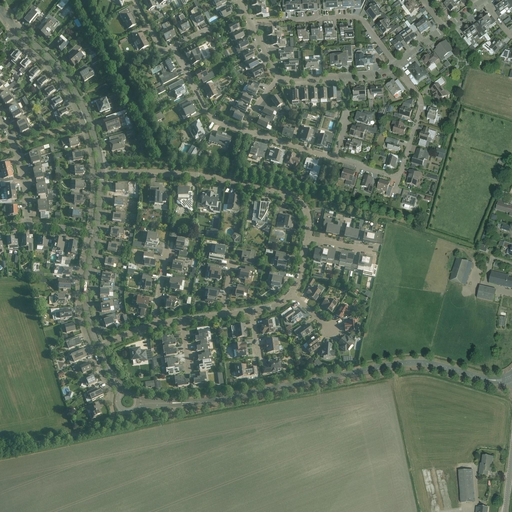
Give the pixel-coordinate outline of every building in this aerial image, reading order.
[(160,9),(156,0),(153,0),(152,0),(150,0),(149,0),(145,0),(144,1),(149,11),(150,10),(152,10),(154,9),(155,7),(156,7),(158,10),(160,9)] [(251,0),(252,6),(258,6),(258,9),(266,8),(269,8),(268,5),(262,5),(261,0),(251,0)] [(308,10),(308,0),(299,1),(300,12),(304,12),(303,11),(308,10)] [(319,5),(317,5),(316,0),(314,0),(308,0),(308,10),(314,10),(314,11),(317,11),(317,9),(319,9),(319,5)] [(332,9),(331,0),(321,0),(321,6),(323,6),(323,11),(327,11),(327,9),(332,9)] [(340,10),(339,0),(331,0),(332,9),(337,9),(337,10),(340,10)] [(349,8),(348,0),(339,0),(340,10),(344,10),(344,8),(349,8)] [(361,8),(365,0),(348,0),(349,8),(354,8),(354,9),(361,8)] [(371,0),(367,0),(365,5),(367,8),(369,7),(374,3),(373,2),(371,0)] [(410,0),(407,3),(405,0),(400,4),(402,6),(404,5),(407,10),(415,4),(412,0),(410,0)] [(447,9),(454,3),(451,0),(445,0),(446,3),(443,4),(447,9)] [(499,0),(498,1),(504,10),(507,8),(509,10),(511,7),(511,5),(510,2),(507,4),(504,0),(499,0)] [(292,11),(291,1),(283,2),(283,13),(287,13),(287,12),(292,11)] [(300,12),(299,1),(291,1),(292,11),(297,11),(297,12),(300,12)] [(496,4),(494,5),(498,11),(495,13),(499,17),(506,12),(504,10),(498,1),(496,3),(496,4)] [(380,10),(377,5),(375,3),(374,3),(369,7),(371,10),(366,13),(370,17),(377,11),(380,10)] [(457,7),(454,3),(447,9),(450,13),(457,7)] [(419,9),(415,4),(407,10),(411,14),(409,15),(411,18),(416,15),(414,12),(419,9)] [(223,17),(223,18),(232,14),(230,9),(228,10),(226,7),(225,8),(224,5),(216,9),(217,12),(220,11),(220,12),(220,14),(221,16),(223,17)] [(32,6),(28,11),(31,13),(25,20),(30,24),(32,22),(33,23),(39,16),(34,12),(36,10),(32,6)] [(191,12),(191,13),(193,16),(190,17),(195,27),(198,26),(198,25),(204,21),(200,12),(197,8),(193,10),(193,11),(191,12)] [(258,9),(256,9),(256,15),(263,15),(263,18),(269,17),(269,14),(266,14),(266,8),(258,9)] [(125,10),(119,13),(122,19),(123,19),(129,29),(136,25),(134,21),(135,19),(133,17),(132,15),(131,13),(127,15),(125,10)] [(378,18),(380,20),(385,17),(382,13),(380,13),(379,14),(377,11),(370,17),(373,22),(378,18)] [(483,15),(480,17),(487,25),(490,23),(491,26),(496,22),(492,18),(490,19),(486,14),(483,16),(483,15)] [(51,28),(57,22),(49,15),(41,25),(45,28),(41,34),(48,39),(55,30),(54,30),(51,28)] [(181,22),(176,25),(181,35),(184,33),(183,32),(190,29),(185,20),(183,15),(179,17),(181,22)] [(424,20),(419,24),(425,31),(429,28),(426,23),(428,21),(424,16),(422,18),(424,20)] [(380,31),(387,25),(386,23),(387,22),(387,20),(385,17),(380,20),(382,23),(377,26),(380,31)] [(478,19),(476,21),(480,26),(478,28),(483,35),(484,36),(486,34),(485,32),(487,31),(484,27),(487,25),(480,17),(478,19)] [(167,29),(161,32),(167,42),(170,40),(169,39),(176,36),(169,22),(164,24),(167,29)] [(240,28),(237,23),(229,27),(231,33),(229,34),(231,37),(237,34),(235,31),(240,28)] [(413,24),(411,26),(414,31),(417,29),(421,35),(425,31),(419,24),(417,25),(416,24),(414,23),(413,24)] [(353,29),(348,29),(348,25),(340,25),(341,35),(345,35),(345,38),(347,38),(354,38),(353,31),(353,29)] [(388,31),(390,34),(397,29),(395,26),(394,27),(393,26),(392,26),(389,27),(387,25),(380,31),(383,35),(388,31)] [(469,26),(466,28),(472,36),(474,39),(477,36),(479,38),(483,35),(478,28),(475,30),(471,25),(469,26)] [(336,32),(333,33),(333,26),(325,26),(326,36),(330,35),(330,39),(337,39),(336,32)] [(412,33),(414,31),(411,26),(404,31),(406,34),(412,41),(416,38),(412,33)] [(309,34),(308,34),(305,34),(305,27),(297,28),(298,37),(302,37),(303,41),(309,40),(309,34)] [(322,33),(319,33),(319,27),(311,27),(312,37),(316,36),(316,40),(323,40),(322,33)] [(464,30),(462,32),(466,37),(463,39),(469,46),(471,44),(468,40),(472,36),(466,28),(463,30),(464,30)] [(267,36),(272,36),(274,36),(274,39),(281,38),(281,32),(277,33),(277,29),(267,30),(267,36)] [(139,35),(137,30),(131,33),(134,38),(133,38),(140,51),(149,46),(146,41),(146,42),(144,39),(145,38),(142,34),(139,35)] [(242,32),(237,34),(231,37),(229,38),(234,46),(235,45),(235,46),(237,45),(241,43),(239,40),(244,37),(242,32)] [(407,45),(412,41),(406,34),(401,37),(399,34),(397,36),(401,41),(403,40),(407,45)] [(398,43),(401,41),(397,36),(392,40),(394,42),(392,44),(393,47),(391,49),(394,53),(397,51),(397,52),(402,48),(398,43)] [(60,38),(55,42),(59,45),(57,48),(61,52),(67,46),(63,42),(63,41),(60,38)] [(281,38),(274,39),(272,39),(272,46),(279,45),(279,48),(286,48),(285,42),(282,42),(281,38)] [(249,45),(246,40),(241,43),(237,45),(240,50),(238,51),(240,54),(245,51),(244,48),(249,45)] [(487,43),(482,46),(489,52),(489,53),(489,54),(490,54),(491,55),(492,54),(494,53),(496,54),(504,45),(499,41),(498,42),(496,40),(491,45),(490,45),(491,44),(490,43),(489,42),(488,43),(487,43)] [(451,49),(445,42),(440,46),(441,47),(437,49),(440,53),(438,55),(442,60),(444,58),(443,57),(447,54),(446,53),(451,49)] [(81,49),(78,45),(68,53),(71,57),(69,59),(71,62),(70,62),(74,67),(75,67),(74,66),(84,58),(80,54),(79,54),(77,52),(81,49)] [(203,60),(196,46),(184,52),(187,56),(188,56),(193,65),(203,60)] [(346,62),(353,62),(352,46),(344,47),(344,55),(330,55),(331,66),(336,66),(336,67),(337,68),(340,68),(342,67),(341,65),(347,65),(346,62)] [(286,52),(279,52),(279,57),(280,57),(280,60),(290,59),(290,54),(293,54),(293,48),(286,49),(286,52)] [(505,50),(500,57),(508,59),(511,60),(511,61),(511,62),(511,61),(511,49),(510,49),(509,52),(505,50)] [(11,62),(16,66),(20,61),(18,59),(22,54),(17,51),(15,53),(14,53),(10,57),(13,60),(11,62)] [(247,54),(245,51),(240,54),(241,57),(243,56),(246,61),(249,59),(250,59),(255,57),(252,51),(247,54)] [(356,52),(355,54),(356,67),(364,67),(364,65),(373,64),(372,56),(364,57),(363,53),(362,52),(361,51),(358,51),(356,52)] [(423,61),(424,63),(428,69),(434,64),(434,63),(438,59),(434,54),(429,57),(428,55),(421,60),(422,61),(423,61)] [(319,66),(322,66),(321,56),(313,57),(314,61),(305,61),(306,69),(314,68),(314,69),(319,69),(319,66)] [(19,71),(24,75),(29,69),(27,67),(31,63),(27,59),(24,62),(24,61),(20,65),(23,68),(19,71)] [(251,62),(250,59),(249,59),(246,61),(244,62),(246,65),(244,66),(245,68),(247,68),(248,71),(254,68),(259,65),(256,60),(251,62)] [(161,66),(151,72),(153,75),(163,70),(165,73),(164,75),(165,78),(161,80),(164,85),(178,77),(176,72),(173,74),(172,72),(176,70),(175,68),(175,67),(174,66),(173,65),(174,65),(173,63),(172,64),(170,60),(168,61),(167,61),(167,62),(163,64),(162,63),(162,64),(160,65),(161,66)] [(298,66),(298,60),(291,61),(291,63),(284,64),(284,69),(285,69),(286,72),(295,71),(295,66),(298,66)] [(423,67),(422,67),(420,69),(416,64),(408,69),(416,80),(419,77),(420,79),(427,73),(423,67)] [(30,81),(32,84),(38,78),(36,76),(40,72),(36,68),(33,70),(33,69),(29,73),(31,76),(29,78),(31,80),(30,81)] [(90,68),(89,69),(80,74),(80,75),(80,74),(82,78),(84,82),(94,76),(93,77),(91,74),(92,73),(92,72),(91,73),(89,69),(90,69),(90,68)] [(255,71),(254,68),(248,71),(249,73),(248,73),(249,75),(253,75),(255,78),(257,77),(257,79),(258,79),(266,79),(264,79),(265,73),(264,73),(263,74),(260,68),(255,71)] [(197,73),(195,74),(199,80),(201,79),(203,84),(215,78),(212,72),(207,75),(204,69),(200,71),(198,70),(197,73)] [(36,88),(40,92),(46,87),(44,85),(48,81),(45,77),(42,79),(41,79),(35,84),(37,87),(36,88)] [(436,86),(431,90),(435,95),(433,96),(435,98),(436,97),(439,101),(442,99),(442,100),(443,99),(442,99),(446,96),(439,86),(444,83),(441,78),(434,84),(436,86)] [(185,88),(184,88),(183,88),(182,87),(184,85),(182,80),(168,87),(171,92),(174,91),(176,95),(175,95),(177,99),(184,95),(184,96),(189,94),(187,91),(186,91),(186,90),(186,89),(185,88)] [(213,84),(212,81),(206,84),(208,87),(204,88),(208,95),(207,96),(207,97),(207,98),(208,98),(209,99),(210,98),(210,99),(215,96),(216,99),(222,96),(219,91),(216,93),(212,85),(213,84)] [(405,90),(399,82),(396,84),(393,81),(385,86),(393,97),(401,91),(402,93),(405,90)] [(0,92),(0,93),(7,88),(10,86),(8,84),(5,86),(2,82),(0,83),(0,92)] [(245,88),(243,91),(249,94),(255,97),(258,91),(256,90),(257,87),(258,88),(260,85),(253,82),(252,85),(248,83),(247,86),(246,86),(245,87),(245,88)] [(165,91),(163,86),(156,90),(158,95),(165,91)] [(43,100),(45,103),(53,97),(51,95),(56,91),(53,87),(50,89),(49,88),(44,91),(46,94),(44,96),(46,98),(43,100)] [(353,93),(353,97),(357,97),(358,100),(366,100),(365,88),(360,88),(360,87),(356,87),(356,89),(353,89),(353,93)] [(371,90),(367,90),(368,99),(374,99),(374,96),(382,95),(382,87),(374,88),(374,87),(371,87),(371,90)] [(3,101),(12,95),(7,88),(0,93),(2,95),(1,96),(1,97),(0,97),(2,100),(3,101)] [(336,89),(329,90),(330,96),(330,100),(336,100),(336,102),(342,102),(341,94),(336,94),(336,89)] [(321,103),(320,93),(317,93),(317,90),(310,91),(311,97),(311,104),(321,103)] [(320,90),(320,93),(321,103),(330,103),(330,100),(330,96),(327,96),(326,90),(320,90)] [(247,97),(249,94),(243,91),(241,94),(243,95),(241,101),(244,102),(250,105),(252,99),(247,97)] [(301,91),(301,97),(301,102),(302,102),(305,101),(306,104),(311,104),(311,97),(308,97),(307,91),(301,91)] [(299,104),(302,104),(302,102),(301,102),(301,97),(298,98),(298,92),(291,92),(292,102),(298,102),(299,104)] [(15,100),(12,95),(3,101),(4,103),(6,105),(7,105),(8,104),(10,107),(15,103),(14,100),(15,100)] [(275,105),(272,111),(274,112),(280,114),(280,113),(279,113),(279,111),(281,110),(279,107),(282,105),(277,96),(271,100),(275,105)] [(51,106),(54,111),(59,108),(58,105),(63,102),(60,97),(57,99),(56,98),(51,101),(53,105),(51,106)] [(106,102),(105,100),(96,103),(99,111),(100,111),(101,113),(105,111),(106,113),(109,111),(109,110),(110,110),(108,106),(111,105),(110,100),(106,102)] [(236,102),(234,108),(237,109),(240,111),(246,113),(248,108),(243,106),(244,102),(241,101),(239,100),(237,103),(236,102)] [(182,108),(184,111),(180,113),(184,120),(189,117),(189,116),(190,115),(191,116),(196,113),(193,108),(193,109),(192,107),(194,106),(192,102),(189,104),(187,101),(179,105),(181,108),(182,108)] [(12,115),(21,109),(18,105),(17,105),(15,103),(10,107),(11,109),(10,110),(9,111),(10,113),(11,113),(12,115)] [(411,111),(408,110),(410,105),(404,103),(403,108),(401,108),(399,115),(394,113),(393,117),(401,119),(402,116),(409,118),(411,111)] [(231,108),(230,111),(231,113),(234,115),(233,118),(241,122),(244,117),(239,114),(240,111),(237,109),(234,108),(233,107),(231,108)] [(273,115),(274,112),(272,111),(265,107),(263,113),(268,116),(267,118),(273,121),(275,117),(275,116),(273,115)] [(55,117),(58,122),(65,119),(63,116),(69,113),(66,108),(63,110),(63,109),(56,112),(58,115),(55,117)] [(428,115),(428,116),(427,116),(426,116),(426,117),(426,118),(427,118),(427,119),(429,120),(429,121),(429,122),(434,124),(435,122),(437,117),(437,116),(437,114),(436,114),(437,110),(429,108),(427,112),(429,112),(429,115),(428,115)] [(24,114),(21,109),(12,115),(13,116),(12,117),(14,119),(15,119),(16,118),(18,121),(24,118),(22,115),(24,114)] [(111,119),(103,122),(106,129),(108,133),(121,128),(118,121),(119,121),(117,116),(121,114),(129,112),(128,110),(121,112),(110,116),(111,119)] [(357,113),(355,121),(367,125),(368,122),(371,121),(373,114),(369,113),(368,116),(357,113)] [(19,129),(29,124),(25,117),(24,118),(18,121),(19,123),(17,124),(18,124),(17,125),(18,128),(18,127),(19,129)] [(270,127),(272,123),(274,124),(275,122),(273,121),(267,118),(265,121),(260,119),(257,124),(266,129),(268,126),(270,127)] [(198,121),(193,124),(194,125),(190,127),(192,131),(190,132),(193,139),(194,138),(195,140),(200,143),(202,140),(204,141),(209,133),(204,130),(203,132),(202,131),(200,128),(202,127),(198,121)] [(403,124),(400,123),(392,121),(391,127),(394,128),(393,133),(403,136),(403,135),(404,136),(405,132),(404,132),(405,129),(402,128),(403,124)] [(29,124),(19,129),(20,131),(21,134),(22,133),(22,134),(24,133),(25,136),(31,133),(33,132),(31,129),(29,124)] [(368,131),(369,127),(359,124),(358,128),(352,126),(350,136),(362,139),(365,131),(368,131)] [(284,127),(282,135),(292,138),(293,135),(296,136),(298,129),(295,128),(294,130),(284,127)] [(312,138),(315,139),(318,130),(313,128),(312,131),(302,128),(300,134),(302,135),(300,140),(308,143),(308,141),(310,142),(312,138)] [(420,140),(418,146),(425,148),(427,142),(428,138),(434,140),(436,132),(429,130),(424,129),(423,133),(421,132),(419,139),(420,140)] [(211,134),(209,142),(218,145),(221,146),(221,144),(229,147),(229,145),(230,145),(230,143),(232,137),(224,134),(224,133),(218,131),(217,135),(211,134)] [(331,143),(334,135),(321,131),(317,145),(324,148),(326,141),(331,143)] [(110,146),(110,148),(111,150),(112,152),(124,149),(123,145),(124,144),(124,142),(126,141),(124,135),(112,138),(113,143),(109,144),(110,146)] [(72,141),(71,137),(61,140),(63,146),(70,145),(71,148),(79,146),(79,144),(80,144),(79,140),(78,140),(78,139),(72,141)] [(389,144),(387,148),(387,149),(388,149),(388,150),(390,151),(391,150),(398,152),(398,151),(399,151),(400,149),(399,148),(399,147),(397,146),(398,141),(387,138),(385,143),(389,144)] [(361,147),(362,142),(353,140),(353,141),(353,142),(352,143),(348,142),(346,149),(355,152),(356,149),(361,147)] [(264,158),(267,147),(264,146),(264,145),(258,144),(258,145),(256,145),(257,144),(254,143),(253,146),(254,146),(253,147),(251,146),(250,149),(251,150),(250,153),(249,153),(248,156),(252,157),(252,156),(253,156),(252,159),(257,160),(258,157),(264,158)] [(45,150),(44,147),(31,151),(31,154),(30,154),(30,155),(29,155),(30,158),(31,160),(41,157),(40,152),(45,150)] [(190,149),(190,158),(195,158),(199,151),(192,147),(190,149)] [(282,165),(286,152),(277,150),(277,152),(270,149),(267,159),(271,160),(271,162),(282,165)] [(424,152),(423,152),(417,150),(416,154),(416,157),(414,156),(412,164),(422,167),(421,166),(423,159),(426,160),(428,159),(430,152),(424,150),(424,152)] [(76,154),(75,151),(68,153),(69,159),(73,158),(74,162),(82,160),(82,158),(83,158),(83,154),(81,155),(81,153),(76,154)] [(288,153),(285,163),(293,165),(293,164),(295,165),(293,169),(297,170),(298,166),(300,160),(295,158),(296,155),(288,153)] [(384,165),(383,169),(391,172),(392,168),(394,169),(397,159),(395,159),(396,156),(389,154),(388,157),(389,157),(386,166),(384,165)] [(41,157),(31,160),(31,161),(32,164),(33,164),(33,165),(34,164),(35,167),(42,165),(41,162),(43,162),(41,157)] [(313,181),(315,181),(314,184),(315,185),(316,182),(320,171),(316,170),(318,163),(318,162),(308,159),(306,159),(304,168),(305,169),(311,171),(309,177),(310,179),(313,179),(313,181)] [(6,165),(5,161),(0,162),(0,168),(1,168),(2,173),(12,170),(10,164),(6,165)] [(34,170),(33,171),(34,174),(34,175),(45,173),(44,168),(42,168),(42,165),(35,167),(36,169),(34,170)] [(78,168),(78,165),(70,166),(71,173),(75,172),(75,176),(84,175),(84,173),(85,173),(85,169),(84,169),(83,168),(78,168)] [(13,177),(12,170),(2,173),(3,177),(0,178),(0,182),(0,184),(10,182),(11,182),(10,178),(13,177)] [(344,170),(341,179),(351,182),(350,185),(354,187),(357,178),(353,177),(354,173),(344,170)] [(409,177),(407,184),(416,187),(420,174),(410,170),(408,177),(409,177)] [(45,173),(34,175),(35,177),(34,177),(35,180),(36,180),(36,181),(38,180),(38,183),(45,182),(49,181),(49,177),(46,178),(45,173)] [(365,176),(362,187),(366,188),(365,192),(371,193),(373,187),(370,186),(372,178),(365,176)] [(79,183),(79,180),(72,179),(71,186),(75,186),(75,190),(84,190),(84,188),(86,188),(86,184),(84,184),(84,183),(79,183)] [(379,180),(377,189),(386,192),(385,195),(390,197),(392,188),(388,187),(389,183),(379,180)] [(10,182),(0,184),(1,187),(6,187),(6,189),(5,189),(4,190),(4,191),(4,194),(16,192),(15,185),(11,185),(10,182)] [(37,186),(36,186),(36,189),(37,189),(37,191),(48,190),(47,185),(45,185),(45,182),(38,183),(39,185),(37,186)] [(128,191),(128,182),(121,182),(121,186),(115,186),(115,187),(114,187),(114,191),(116,191),(116,193),(127,193),(128,192),(128,191)] [(159,188),(150,188),(149,203),(155,203),(155,205),(163,205),(163,203),(166,203),(166,196),(163,195),(163,192),(159,192),(159,188)] [(177,201),(177,202),(177,203),(177,204),(178,204),(179,205),(180,205),(181,205),(181,204),(182,204),(185,208),(186,206),(190,210),(192,212),(193,210),(192,209),(192,203),(193,203),(192,202),(192,201),(193,201),(192,200),(193,192),(189,192),(189,189),(186,189),(180,189),(179,189),(178,192),(178,196),(180,196),(180,200),(179,200),(178,200),(177,201)] [(37,193),(37,196),(38,196),(38,197),(40,196),(40,199),(47,199),(52,198),(52,195),(48,195),(48,190),(37,191),(37,193)] [(414,208),(418,196),(409,194),(410,192),(403,190),(402,196),(404,196),(403,200),(402,204),(405,205),(404,208),(409,209),(410,206),(414,208)] [(5,200),(0,201),(0,203),(0,205),(5,204),(12,204),(12,201),(17,200),(16,192),(4,194),(5,200)] [(78,197),(79,194),(71,193),(71,200),(74,200),(74,204),(83,205),(83,203),(84,203),(85,199),(84,199),(84,198),(78,197)] [(213,196),(213,195),(213,194),(213,193),(212,193),(212,194),(209,193),(208,193),(208,194),(208,195),(203,194),(203,196),(202,196),(201,197),(201,198),(202,199),(203,199),(202,205),(203,206),(203,207),(205,208),(206,208),(207,208),(208,207),(208,206),(214,207),(214,213),(220,214),(221,203),(217,203),(217,196),(213,196)] [(229,195),(229,196),(229,199),(225,198),(223,211),(227,212),(227,211),(233,212),(233,210),(239,211),(240,198),(237,197),(237,196),(229,195)] [(127,204),(128,198),(120,197),(120,201),(115,200),(115,201),(113,201),(113,205),(114,205),(114,207),(123,208),(124,204),(127,204)] [(39,202),(38,202),(38,206),(38,205),(38,207),(49,207),(49,202),(52,202),(52,198),(47,199),(40,199),(40,202),(39,202)] [(269,206),(269,205),(269,204),(268,206),(255,203),(253,221),(257,222),(256,222),(256,223),(257,224),(257,225),(256,226),(257,225),(258,226),(259,226),(260,227),(261,227),(262,226),(263,226),(264,225),(264,224),(267,224),(268,216),(265,216),(265,214),(266,214),(266,213),(267,212),(267,211),(268,209),(268,208),(269,206)] [(511,207),(497,203),(495,209),(509,213),(509,215),(511,216),(511,207)] [(14,207),(14,204),(12,204),(5,204),(5,208),(8,207),(8,215),(10,215),(10,216),(18,215),(17,207),(14,207)] [(49,212),(49,207),(38,207),(38,209),(38,212),(39,212),(39,213),(41,213),(41,219),(49,219),(49,212)] [(77,211),(77,208),(70,207),(69,213),(73,214),(72,218),(81,219),(81,217),(83,217),(83,214),(82,213),(82,212),(77,211)] [(126,220),(126,213),(119,212),(118,216),(113,215),(113,216),(112,216),(111,220),(113,220),(112,222),(121,223),(124,223),(125,223),(125,222),(126,220)] [(278,221),(277,227),(284,229),(284,227),(291,228),(292,228),(294,221),(292,220),(293,219),(292,218),(292,217),(283,215),(283,217),(282,217),(281,222),(278,221)] [(332,235),(334,224),(331,223),(331,221),(329,220),(328,221),(325,221),(323,228),(327,228),(326,234),(327,234),(332,235)] [(340,231),(342,232),(344,225),(341,224),(341,223),(338,222),(338,225),(334,224),(332,235),(337,236),(338,236),(340,231)] [(271,225),(269,224),(268,225),(268,227),(267,228),(265,229),(264,230),(263,230),(270,234),(271,225)] [(351,239),(352,230),(353,228),(349,227),(350,225),(347,224),(347,225),(344,225),(342,232),(345,232),(344,237),(345,238),(351,239)] [(123,235),(124,229),(117,227),(116,231),(111,230),(111,231),(110,231),(109,235),(110,235),(110,237),(119,238),(120,234),(123,235)] [(358,235),(361,235),(362,229),(359,228),(358,232),(352,230),(351,239),(356,240),(357,240),(358,235)] [(369,243),(371,234),(372,232),(365,231),(366,229),(362,229),(361,235),(364,236),(363,241),(364,241),(364,242),(369,243)] [(383,240),(381,239),(381,238),(382,234),(381,233),(381,232),(378,232),(377,235),(371,234),(369,243),(375,244),(376,244),(376,242),(378,243),(378,244),(382,245),(383,240)] [(145,243),(144,247),(154,249),(154,245),(157,246),(159,243),(158,242),(158,235),(153,234),(148,233),(148,235),(147,240),(145,243)] [(18,251),(19,251),(18,240),(15,240),(14,237),(7,238),(8,250),(18,251)] [(33,252),(33,240),(29,240),(29,237),(26,237),(22,237),(22,243),(21,243),(21,248),(26,248),(26,252),(33,252)] [(43,251),(48,251),(49,240),(49,241),(46,241),(46,239),(44,239),(44,238),(38,237),(38,240),(37,240),(36,241),(36,242),(37,243),(38,244),(37,246),(37,247),(43,247),(43,251)] [(53,245),(52,250),(56,251),(56,252),(57,253),(63,254),(65,246),(62,245),(63,240),(55,238),(54,245),(53,245)] [(177,243),(175,250),(180,251),(179,255),(186,257),(187,252),(188,248),(184,247),(184,245),(185,240),(184,240),(184,238),(181,238),(181,239),(177,238),(176,243),(177,243)] [(67,252),(67,256),(73,257),(73,254),(77,255),(78,250),(76,250),(77,243),(69,241),(68,249),(67,248),(66,252),(67,252)] [(121,250),(122,244),(114,242),(114,246),(109,245),(108,246),(107,246),(106,249),(108,250),(107,251),(116,253),(117,249),(121,250)] [(511,244),(504,242),(502,247),(508,249),(506,255),(511,256),(511,244)] [(487,249),(484,248),(485,246),(481,245),(479,250),(486,253),(487,249)] [(210,253),(209,259),(219,261),(220,258),(219,257),(219,256),(224,257),(225,249),(224,249),(224,247),(221,247),(220,246),(220,248),(216,247),(215,253),(213,253),(212,254),(210,253)] [(315,254),(313,260),(314,260),(317,261),(320,262),(326,264),(329,250),(323,249),(323,250),(322,250),(322,254),(315,252),(315,254)] [(334,252),(329,250),(326,264),(333,265),(333,264),(336,265),(337,258),(334,257),(335,252),(334,252)] [(241,259),(244,260),(245,260),(245,263),(244,263),(251,264),(252,261),(253,261),(255,251),(251,251),(251,254),(245,253),(246,252),(242,251),(241,255),(242,255),(241,259)] [(276,252),(275,261),(278,262),(277,265),(277,266),(281,267),(281,266),(286,267),(288,258),(285,257),(286,254),(276,252)] [(145,260),(144,266),(155,267),(156,262),(153,261),(154,255),(144,253),(143,260),(145,260)] [(345,267),(347,254),(342,253),(342,254),(341,253),(340,259),(337,258),(336,265),(339,266),(338,266),(345,267)] [(353,255),(347,254),(345,267),(351,269),(351,268),(354,269),(356,262),(353,261),(354,256),(353,256),(353,255)] [(118,265),(119,259),(112,257),(111,260),(106,259),(105,261),(104,260),(103,264),(105,264),(104,266),(113,268),(114,264),(118,265)] [(173,263),(172,270),(172,269),(182,271),(183,267),(184,267),(185,263),(189,263),(189,259),(176,257),(176,258),(178,258),(177,261),(175,261),(175,263),(173,263)] [(363,271),(366,258),(361,257),(360,257),(358,262),(356,262),(354,269),(357,269),(357,270),(363,271)] [(371,259),(366,258),(363,271),(370,272),(373,273),(372,277),(375,278),(378,266),(371,265),(372,260),(371,260),(371,259)] [(456,258),(449,281),(465,286),(472,263),(456,258)] [(69,269),(69,266),(65,265),(61,265),(58,265),(56,264),(55,267),(55,271),(59,271),(61,271),(62,272),(61,275),(72,276),(72,269),(69,269)] [(138,272),(141,272),(141,267),(132,265),(131,274),(138,275),(138,272)] [(208,265),(207,272),(210,273),(209,279),(217,280),(217,281),(218,281),(219,281),(220,281),(220,280),(221,279),(221,278),(221,277),(221,273),(220,273),(220,270),(216,269),(217,266),(208,265)] [(239,279),(244,280),(245,280),(248,281),(249,276),(252,277),(254,269),(245,267),(245,271),(239,270),(239,275),(239,274),(240,275),(239,279)] [(115,280),(116,274),(109,272),(108,275),(103,274),(102,275),(101,275),(100,279),(102,279),(101,281),(110,283),(111,279),(115,280)] [(281,287),(282,279),(282,278),(278,277),(279,274),(270,272),(269,280),(271,283),(269,284),(269,285),(272,289),(274,287),(279,288),(281,287)] [(511,278),(511,279),(508,278),(508,276),(491,272),(489,283),(511,288),(511,278)] [(152,279),(150,278),(149,278),(149,275),(143,274),(142,281),(143,281),(143,284),(143,285),(143,286),(144,287),(145,287),(144,290),(149,291),(149,288),(151,288),(152,282),(151,282),(152,279)] [(170,289),(174,290),(175,292),(176,290),(179,291),(180,287),(181,287),(182,281),(185,282),(186,278),(175,276),(174,279),(170,279),(169,285),(171,285),(170,289)] [(68,283),(68,280),(58,279),(58,282),(59,282),(59,289),(63,289),(63,291),(66,291),(66,289),(70,290),(71,283),(68,283)] [(248,294),(249,287),(242,286),(242,290),(237,289),(236,291),(235,296),(244,297),(244,294),(248,294)] [(309,290),(307,294),(309,295),(308,297),(312,299),(316,301),(322,293),(324,289),(319,286),(317,290),(314,288),(311,292),(309,290)] [(492,302),(495,293),(495,290),(479,286),(476,298),(492,302)] [(99,291),(99,295),(100,295),(100,297),(113,297),(113,287),(106,287),(106,290),(100,290),(100,291),(99,291)] [(212,301),(216,302),(218,293),(217,292),(218,289),(206,287),(205,290),(209,291),(207,298),(206,298),(205,302),(212,303),(212,301)] [(67,297),(67,294),(51,294),(51,297),(53,297),(53,305),(54,307),(57,307),(58,305),(58,304),(63,304),(64,305),(66,305),(67,304),(68,304),(68,301),(69,301),(70,299),(70,298),(69,297),(67,297)] [(134,298),(133,301),(137,301),(136,305),(139,306),(139,309),(141,309),(144,310),(146,310),(147,307),(148,307),(149,303),(149,302),(148,302),(146,301),(146,298),(138,297),(138,295),(134,295),(133,298),(134,298)] [(167,303),(166,308),(174,309),(179,306),(176,301),(176,298),(169,297),(168,301),(167,301),(166,303),(167,303)] [(325,307),(325,308),(324,308),(331,313),(337,304),(330,299),(329,300),(326,298),(322,305),(325,307)] [(101,307),(100,307),(100,311),(101,311),(102,313),(111,311),(115,311),(114,307),(113,301),(106,302),(106,305),(101,306),(101,307)] [(342,305),(336,315),(341,319),(344,315),(345,316),(345,315),(349,317),(352,312),(348,310),(349,309),(347,308),(348,307),(348,306),(346,305),(345,305),(344,306),(342,305)] [(60,313),(55,314),(56,320),(65,319),(69,319),(69,318),(72,318),(71,311),(68,311),(68,308),(59,309),(60,313)] [(287,311),(280,315),(281,316),(282,315),(287,322),(290,320),(291,321),(292,321),(294,324),(302,317),(298,311),(295,313),(292,310),(289,313),(287,311)] [(116,320),(114,314),(108,316),(109,320),(104,321),(104,322),(103,323),(104,326),(105,326),(106,328),(115,325),(113,321),(116,320)] [(350,324),(344,325),(345,331),(350,331),(350,332),(358,331),(357,321),(355,321),(355,318),(350,319),(350,322),(350,324)] [(265,334),(274,333),(272,320),(263,322),(264,326),(262,326),(262,328),(261,328),(261,329),(261,332),(262,332),(263,332),(263,334),(265,334)] [(68,326),(67,323),(61,325),(63,330),(66,329),(67,333),(76,331),(74,324),(68,326)] [(245,324),(235,326),(236,332),(232,332),(233,339),(236,338),(237,338),(247,337),(247,336),(246,330),(245,324)] [(301,327),(294,332),(297,336),(300,334),(303,338),(312,332),(310,329),(311,328),(308,325),(303,329),(301,327)] [(208,338),(207,331),(210,331),(209,327),(205,328),(205,331),(197,332),(197,333),(198,333),(199,335),(198,335),(198,337),(196,337),(195,337),(193,339),(195,342),(196,342),(196,343),(198,342),(208,341),(207,341),(206,338),(208,338)] [(75,339),(74,336),(63,340),(65,343),(64,344),(67,343),(69,349),(81,345),(78,339),(76,340),(75,339),(76,339),(75,339)] [(165,347),(163,347),(172,346),(175,346),(175,345),(176,345),(176,344),(177,341),(175,340),(175,339),(174,340),(173,340),(172,336),(173,336),(162,337),(163,344),(164,344),(165,347)] [(309,341),(306,343),(306,344),(309,347),(306,349),(310,354),(314,352),(320,347),(319,347),(317,344),(320,341),(316,336),(309,341)] [(342,346),(340,348),(345,352),(347,350),(347,351),(352,345),(352,344),(353,342),(347,337),(344,341),(343,339),(339,344),(342,346)] [(278,339),(266,340),(267,346),(266,346),(267,347),(268,347),(268,348),(267,349),(268,353),(279,352),(278,339)] [(209,348),(208,341),(198,342),(199,347),(197,347),(197,346),(196,346),(197,347),(194,349),(196,351),(196,352),(197,352),(201,352),(210,350),(208,350),(208,348),(209,348)] [(246,347),(247,347),(246,343),(232,345),(233,350),(236,350),(237,358),(246,356),(245,350),(246,350),(246,347)] [(322,351),(322,356),(323,356),(331,357),(334,357),(335,352),(332,351),(332,345),(325,344),(325,347),(324,347),(323,351),(322,351)] [(172,349),(172,346),(163,347),(164,354),(166,354),(166,356),(164,357),(173,356),(177,355),(178,355),(178,354),(179,351),(176,350),(176,349),(176,350),(173,350),(172,349)] [(80,352),(79,349),(69,354),(70,357),(69,357),(72,356),(75,362),(86,358),(84,352),(81,354),(80,353),(81,352),(80,352)] [(140,349),(130,350),(132,361),(137,360),(137,362),(137,363),(138,364),(139,364),(140,364),(141,363),(141,362),(147,361),(145,351),(140,352),(140,349)] [(211,357),(210,350),(201,352),(202,355),(201,355),(201,356),(198,356),(198,357),(196,358),(197,361),(198,362),(199,362),(202,361),(211,360),(209,360),(209,358),(211,357)] [(173,359),(173,356),(164,357),(165,364),(167,363),(167,366),(165,366),(166,366),(174,365),(178,365),(178,364),(179,364),(179,363),(180,361),(177,359),(174,359),(174,358),(173,359)] [(267,366),(262,367),(263,374),(278,372),(278,373),(283,372),(282,367),(280,367),(279,359),(274,360),(274,361),(269,362),(269,365),(266,365),(267,366)] [(212,367),(211,360),(202,361),(203,364),(202,364),(202,366),(200,366),(199,365),(199,366),(197,368),(199,370),(199,371),(200,371),(200,372),(211,370),(210,367),(212,367)] [(81,364),(72,368),(74,371),(78,369),(79,371),(81,370),(83,374),(91,370),(88,364),(83,366),(81,364)] [(175,368),(174,365),(166,366),(166,373),(168,373),(169,376),(179,374),(180,374),(180,373),(181,370),(179,369),(179,368),(178,368),(178,369),(175,369),(175,368)] [(237,367),(238,372),(236,373),(237,376),(238,376),(238,378),(247,376),(251,375),(251,376),(257,375),(256,368),(250,368),(250,369),(246,370),(246,365),(237,367)] [(205,374),(196,375),(197,375),(197,378),(197,379),(194,380),(194,379),(191,379),(191,385),(193,384),(193,385),(194,385),(205,384),(205,381),(206,381),(205,374)] [(183,377),(184,377),(184,376),(175,378),(176,385),(177,385),(178,387),(188,386),(189,385),(191,385),(191,379),(187,380),(184,381),(184,380),(183,377)] [(93,377),(92,378),(87,380),(86,380),(86,378),(86,377),(78,381),(86,384),(86,385),(88,386),(88,387),(97,383),(96,382),(97,380),(94,379),(93,377)] [(97,388),(96,388),(85,393),(88,399),(90,398),(92,402),(96,400),(95,399),(99,397),(100,398),(103,397),(101,392),(102,392),(101,392),(100,392),(99,390),(98,391),(98,390),(97,391),(96,388),(97,388)] [(99,407),(100,406),(99,402),(86,408),(88,412),(90,411),(92,415),(91,416),(92,420),(96,418),(95,417),(102,414),(100,410),(100,409),(99,407)] [(483,456),(481,465),(481,470),(480,470),(479,474),(487,475),(488,472),(491,472),(493,457),(486,456),(485,456),(483,456)] [(475,502),(472,469),(458,471),(461,503),(475,502)]
